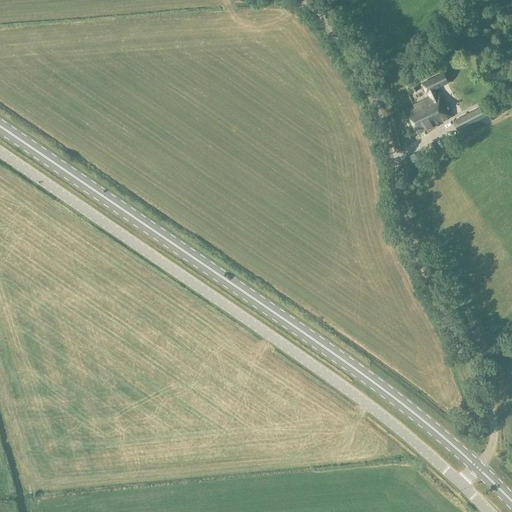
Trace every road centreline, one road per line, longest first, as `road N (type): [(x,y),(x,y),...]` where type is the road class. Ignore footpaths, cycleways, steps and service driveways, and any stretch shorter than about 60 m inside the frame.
road 1 (primary): [(476,467),(344,362),(0,127)]
road 2 (unclassified): [(459,484),(337,383),(0,153)]
road 3 (unclassified): [(481,462),(492,419),(413,244),(373,102),(351,57),(306,0)]
